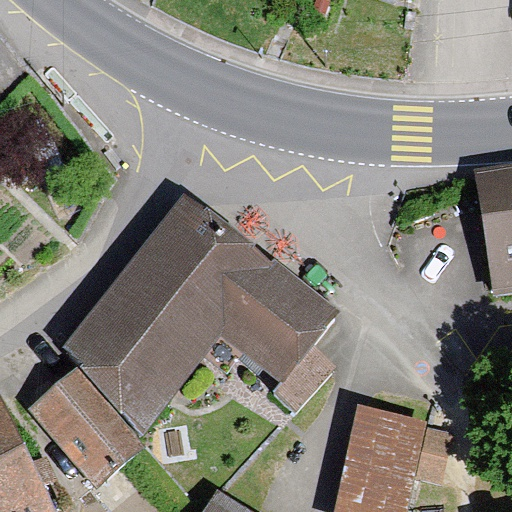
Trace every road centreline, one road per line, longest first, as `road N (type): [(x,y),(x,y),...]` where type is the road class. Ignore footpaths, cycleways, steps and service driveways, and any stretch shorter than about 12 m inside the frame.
road 1 (residential): [(0,347),(66,310),(170,195),(222,98)]
road 2 (secondary): [(511,133),(354,131),(222,98)]
road 3 (secondary): [(222,98),(150,68),(44,0)]
